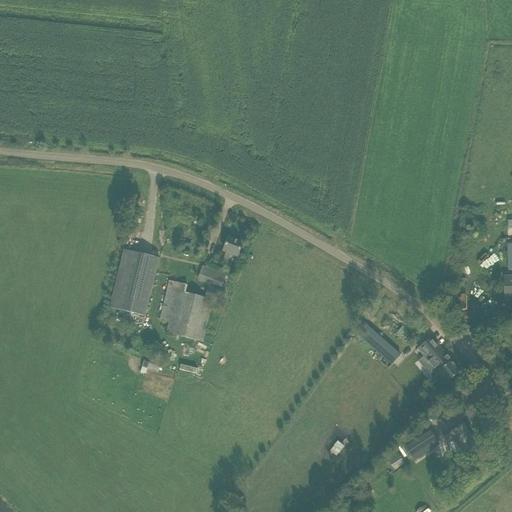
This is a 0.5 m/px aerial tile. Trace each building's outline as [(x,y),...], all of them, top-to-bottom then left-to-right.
[(228,237),(224,247),(218,263),(225,265),(229,255),(237,258),(242,243),(228,237)] [(145,314),(159,259),(124,250),(109,308),(145,317),(145,314)] [(226,275),(203,266),(198,278),(221,287),(226,275)] [(167,281),(158,320),(169,322),(166,334),(201,342),(209,309),(211,300),(207,299),(184,294),(186,285),(167,281)] [(209,286),(205,297),(222,303),(226,292),(209,286)] [(409,353),(373,319),(360,334),(396,367),(409,353)] [(459,372),(431,337),(420,347),(427,355),(425,357),(447,383),(459,372)] [(401,376),(409,385),(421,374),(413,365),(401,376)] [(419,376),(412,383),(415,387),(423,381),(419,376)] [(474,443),(463,425),(443,437),(447,443),(452,441),(459,452),(474,443)] [(428,427),(403,443),(413,460),(438,444),(428,427)] [(338,442),(331,451),(336,456),(340,452),(344,447),(338,442)] [(366,487),(358,494),(365,502),(373,495),(370,491),(366,487)]
